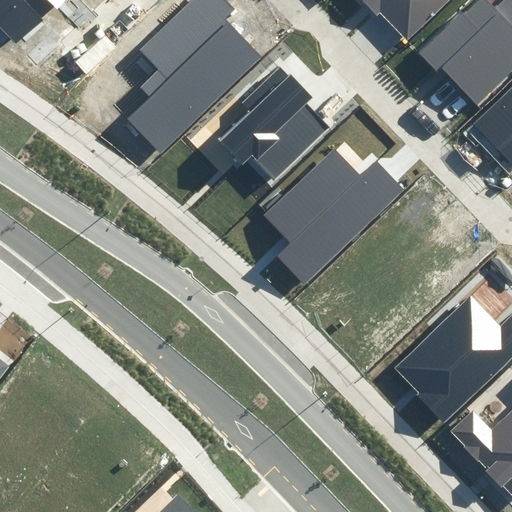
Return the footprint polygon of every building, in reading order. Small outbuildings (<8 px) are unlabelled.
[(25,0),(0,0),(0,26),(15,42),(42,16),(25,0)] [(160,154),(262,57),(226,19),(236,10),(226,0),(190,0),(140,48),(160,69),(140,88),(148,97),(126,118),(160,154)] [(364,0),(404,42),(448,0),(364,0)] [(511,66),(511,0),(499,0),(497,2),(495,0),(475,0),(422,51),(441,70),(446,65),(479,99),(511,66)] [(273,179),(330,127),(305,100),(309,96),(281,66),(242,101),(251,110),(219,140),(242,165),(252,156),(273,179)] [(511,90),(468,133),(511,179),(511,178),(511,90)] [(278,251),(306,280),(402,187),(376,161),(362,174),(335,145),(263,214),(289,241),(278,251)] [(418,397),(445,425),(511,360),(511,312),(500,324),(472,294),(395,367),(421,394),(418,397)] [(0,376),(11,361),(0,353),(0,376)] [(511,500),(511,413),(495,430),(472,406),(446,431),(511,500)] [(192,511),(176,494),(157,511),(192,511)]
